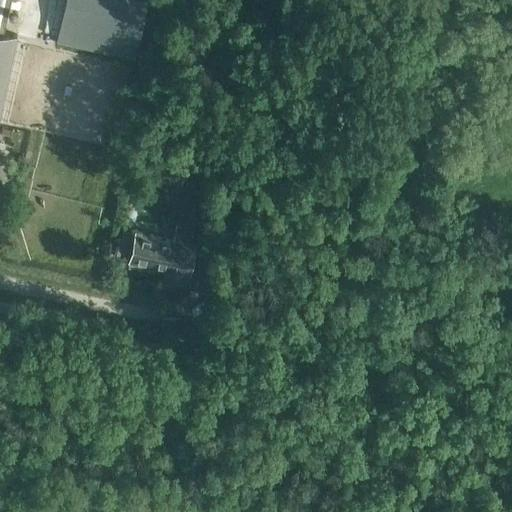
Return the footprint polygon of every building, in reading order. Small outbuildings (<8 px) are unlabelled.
[(0,0),(0,32),(3,34),(10,0),(0,0)] [(134,58),(146,0),(64,0),(56,41),(134,58)] [(0,111),(16,37),(3,34),(0,32),(0,111)] [(152,178),(183,185),(188,165),(156,158),(152,178)] [(138,181),(135,196),(151,200),(154,184),(138,181)] [(152,199),(176,204),(190,208),(194,191),(155,182),(152,199)] [(189,276),(197,245),(192,244),(195,230),(181,227),(178,241),(136,231),(133,243),(118,240),(114,255),(129,259),(129,262),(189,276)]
